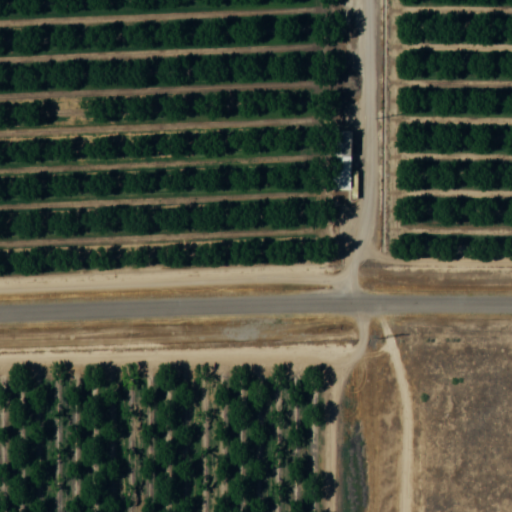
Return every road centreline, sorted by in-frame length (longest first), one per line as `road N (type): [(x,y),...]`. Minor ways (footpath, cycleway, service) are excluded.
road 1 (track): [(337,511),(353,0)]
road 2 (tertiary): [(511,304),(0,314)]
